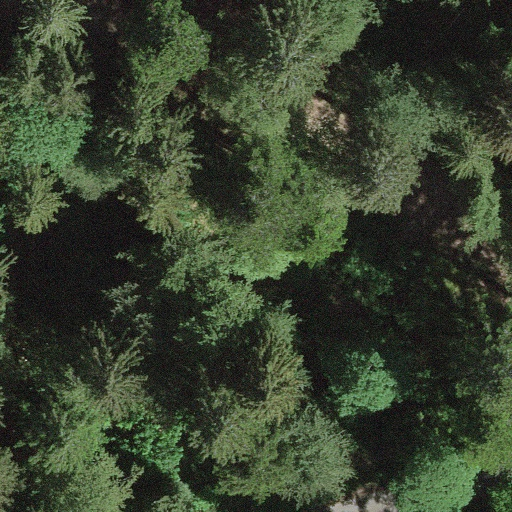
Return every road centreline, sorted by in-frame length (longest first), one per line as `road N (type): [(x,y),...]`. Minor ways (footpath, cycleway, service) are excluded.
road 1 (track): [(511,183),(463,145),(175,0)]
road 2 (unclassified): [(511,470),(380,511)]
